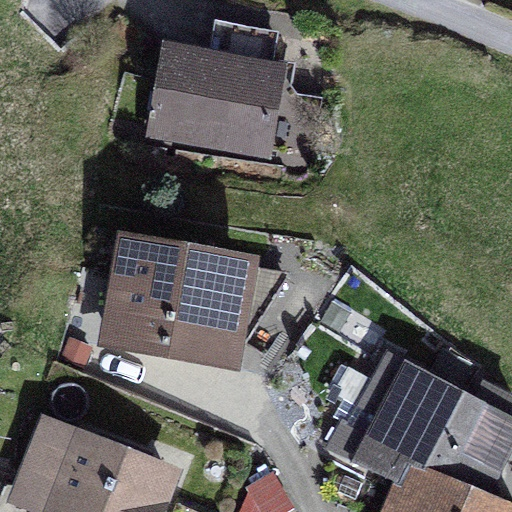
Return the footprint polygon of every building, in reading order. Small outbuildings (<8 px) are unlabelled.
[(314,161),(324,106),(298,101),(292,76),(269,72),(276,36),(220,26),(213,61),(167,53),(153,131),(314,161)] [(248,273),(128,249),(110,341),(230,364),(248,273)] [(388,361),(350,429),(344,425),(331,447),(416,488),(429,494),(437,479),(473,406),(388,361)] [(511,413),(511,402),(483,388),(473,406),(437,479),(484,497),(511,441),(511,424),(508,422),(511,413)] [(157,511),(170,480),(43,430),(19,491),(56,506),(53,511),(157,511)] [(396,493),(387,511),(511,511),(511,509),(484,497),(437,479),(429,494),(416,488),(411,500),(396,493)] [(288,511),(274,482),(250,494),(259,511),(288,511)] [(13,506),(28,511),(53,511),(56,506),(19,491),(13,506)]
